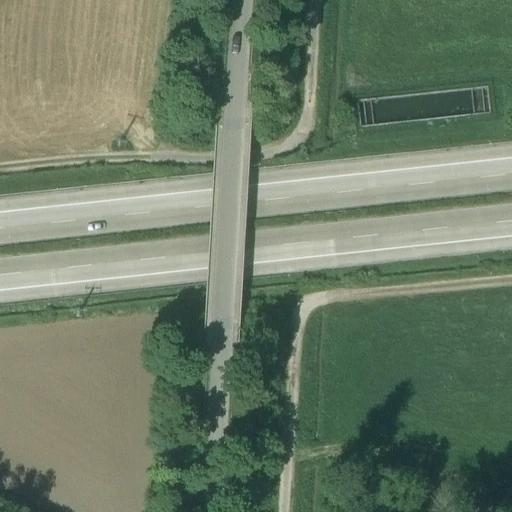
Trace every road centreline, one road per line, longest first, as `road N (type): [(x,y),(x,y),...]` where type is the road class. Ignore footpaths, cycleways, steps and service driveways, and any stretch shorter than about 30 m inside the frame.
road 1 (motorway): [(0,277),(511,223)]
road 2 (motorway): [(511,176),(0,230)]
road 3 (unclassified): [(216,511),(243,0)]
road 4 (track): [(0,167),(279,154),(305,132),(315,0)]
road 5 (track): [(511,281),(308,303),(294,335),(284,511)]
